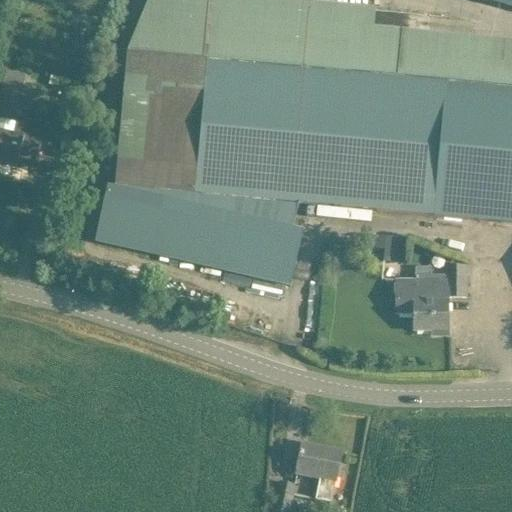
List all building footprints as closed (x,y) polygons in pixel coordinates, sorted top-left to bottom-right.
[(511,224),(511,43),(373,31),(374,10),(259,0),(149,0),(127,54),(115,190),(107,188),(95,243),(290,287),(303,232),(294,228),(299,205),(511,224)] [(511,0),(469,0),(511,11),(511,0)] [(90,15),(73,9),(67,27),(84,32),(90,15)] [(41,142),(24,138),(11,135),(14,122),(17,123),(26,89),(24,88),(26,78),(8,73),(0,103),(0,163),(17,168),(20,154),(38,158),(41,142)] [(405,264),(407,239),(387,237),(384,262),(405,264)] [(446,281),(396,282),(396,315),(414,315),(414,332),(448,332),(447,299),(466,299),(466,267),(446,267),(446,281)] [(317,501),(331,504),(341,453),(302,445),(296,476),(321,481),(317,501)] [(273,511),(289,511),(295,488),(279,485),(273,511)]
